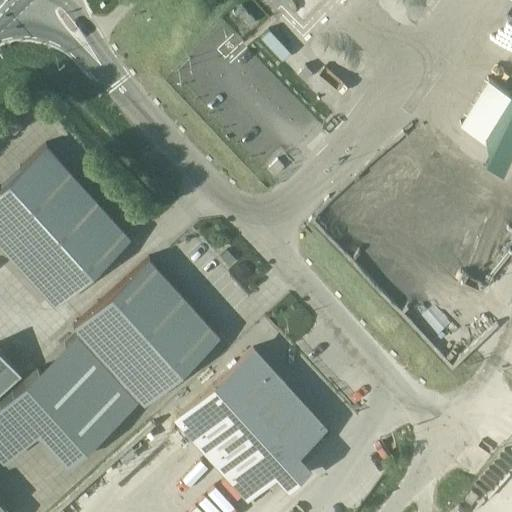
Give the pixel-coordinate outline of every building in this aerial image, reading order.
[(241,4),(234,10),(247,24),(254,18),(241,4)] [(44,149),(0,190),(0,251),(55,310),(130,240),(44,149)] [(235,257),(227,248),(220,255),(228,264),(235,257)] [(149,260),(75,330),(146,406),(221,337),(149,260)] [(325,425),(256,349),(180,418),(249,494),(325,425)] [(0,396),(21,377),(0,353),(0,396)] [(478,494),(472,490),(464,499),(471,504),(478,494)]
